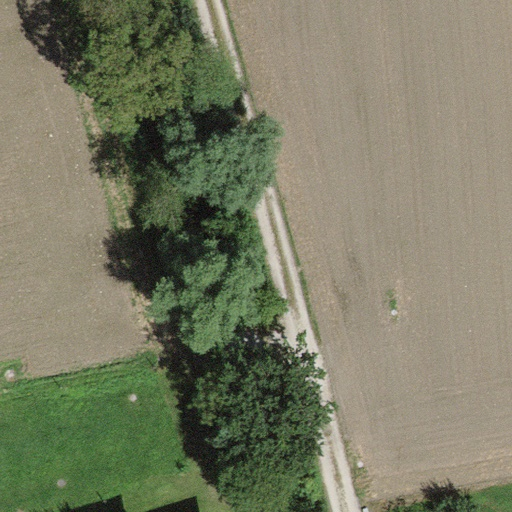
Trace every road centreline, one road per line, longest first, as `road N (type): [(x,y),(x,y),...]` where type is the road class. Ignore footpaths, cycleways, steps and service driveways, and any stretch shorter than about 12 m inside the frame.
road 1 (track): [(315,383),(201,0)]
road 2 (residential): [(342,511),(315,383)]
